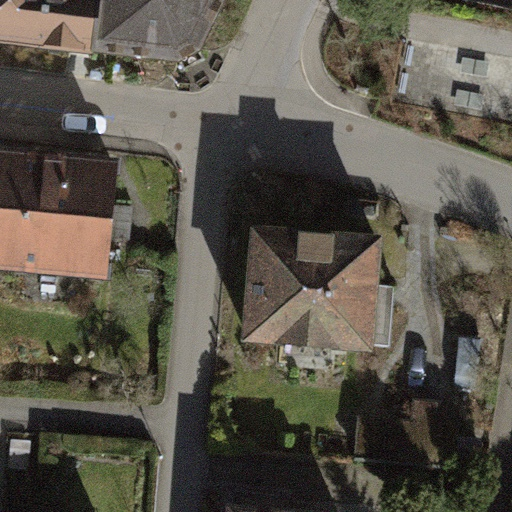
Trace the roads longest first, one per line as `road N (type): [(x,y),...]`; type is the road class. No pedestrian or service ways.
road 1 (residential): [(236,132),(214,186),(194,433)]
road 2 (residential): [(511,211),(236,132)]
road 3 (residential): [(0,104),(236,132)]
road 4 (residential): [(0,415),(194,433)]
road 5 (residential): [(292,0),(236,132)]
